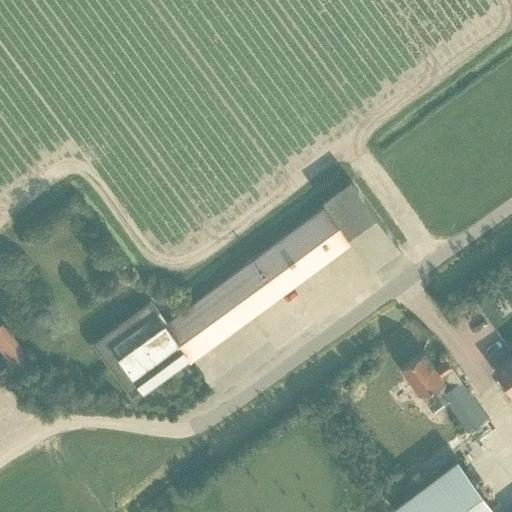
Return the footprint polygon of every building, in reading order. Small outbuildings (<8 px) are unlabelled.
[(157,311),(110,345),(143,389),(186,356),(188,358),(190,361),(352,241),(353,242),(369,264),(397,244),(398,244),(350,178),(322,199),(325,205),(165,322),(157,311)] [(20,348),(0,363),(10,377),(31,362),(20,348)] [(466,429),(487,415),(445,359),(434,366),(424,351),(398,367),(432,411),(446,401),(466,429)] [(511,356),(495,368),(511,391),(511,356)] [(395,369),(348,406),(374,441),(422,404),(395,369)] [(496,511),(456,458),(392,506),(396,511),(496,511)]
